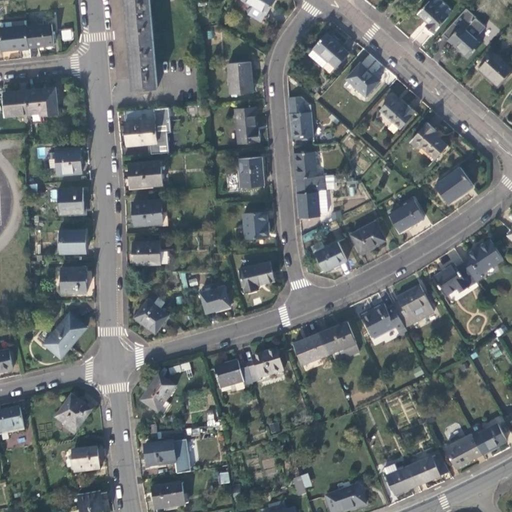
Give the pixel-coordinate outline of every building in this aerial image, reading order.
[(127,0),(129,10),(128,11),(128,16),(129,16),(131,40),(133,62),(131,62),(132,71),(134,70),(135,89),(159,86),(151,0),(127,0)] [(243,0),(244,1),(252,5),(247,14),(253,18),(254,15),(260,19),(264,18),(266,15),(267,14),(275,0),(243,0)] [(427,25),(435,33),(449,17),(448,16),(452,11),(452,9),(442,0),(432,0),(432,1),(431,1),(421,13),(430,21),(427,25)] [(477,17),(467,8),(444,33),(450,39),(449,40),(459,48),(460,47),(465,52),(465,53),(469,58),(483,43),(476,37),(486,26),(476,17),(477,17)] [(53,22),(29,24),(31,45),(44,44),(55,43),(53,22)] [(17,47),(31,45),(29,24),(1,27),(3,48),(17,47)] [(61,29),(61,40),(72,40),(72,29),(61,29)] [(336,41),(327,33),(308,55),(321,67),(328,60),(336,67),(350,52),(336,41)] [(511,70),(511,67),(495,52),(481,67),(490,75),(500,84),(511,70)] [(252,63),(232,65),(233,93),(254,92),(253,76),(252,63)] [(370,71),(361,63),(347,79),(367,96),(381,80),(370,71)] [(43,89),(29,91),(31,114),(41,113),(41,116),(59,114),(56,88),(43,89)] [(18,116),(31,114),(29,91),(17,92),(2,93),(5,115),(18,114),(18,116)] [(290,97),(291,105),(292,119),(293,137),(314,135),(311,103),(305,104),(305,97),(302,96),(290,97)] [(381,110),(402,128),(416,111),(409,104),(405,108),(399,102),(393,97),(381,110)] [(172,132),(170,107),(123,111),(125,128),(126,146),(151,143),(153,154),(171,152),(169,132),(172,132)] [(239,143),(260,141),(259,130),(257,130),(256,120),(255,108),(236,110),(239,143)] [(429,122),(412,141),(434,161),(449,144),(439,136),(435,132),(437,129),(429,122)] [(80,148),(57,150),(60,175),(83,173),(82,159),(80,148)] [(316,151),(295,153),(296,169),(298,185),(328,182),(327,174),(318,175),(316,151)] [(262,157),(239,159),(242,187),(265,184),(263,170),(262,157)] [(159,161),(128,165),(129,176),(131,188),(161,184),(159,161)] [(461,167),(436,184),(449,202),(474,185),(465,173),(461,167)] [(328,186),(328,182),(298,185),(299,202),(301,217),(321,215),(320,212),(329,211),(327,194),(319,195),(319,188),(327,188),(328,188),(328,186)] [(83,187),(58,188),(59,213),(84,212),(84,199),(83,187)] [(415,199),(391,214),(401,231),(412,224),(425,216),(415,199)] [(160,200),(131,203),(132,213),(134,226),(162,223),(160,200)] [(268,211),(246,213),(248,237),(270,235),(269,222),(268,211)] [(377,221),(352,234),(362,252),(373,246),(386,239),(377,221)] [(84,230),(59,231),(60,253),(85,253),(84,241),(84,230)] [(471,259),(465,263),(477,281),(484,277),(481,273),(504,258),(491,239),(479,247),(468,254),(471,259)] [(338,241),(317,252),(326,270),(338,264),(348,259),(338,241)] [(160,242),(132,243),(132,253),(132,266),(160,265),(160,242)] [(272,261),(241,268),(247,294),(260,290),(259,284),(266,283),(276,280),(272,261)] [(461,292),(477,281),(465,263),(458,267),(455,263),(446,269),(434,277),(447,295),(458,288),(461,292)] [(85,268),(60,269),(60,294),(85,293),(85,279),(85,268)] [(401,301),(394,304),(406,326),(435,311),(421,284),(410,290),(399,296),(401,301)] [(225,285),(201,292),(207,312),(221,308),(231,305),(225,285)] [(169,315),(148,299),(134,318),(145,325),(156,333),(169,315)] [(399,329),(406,326),(394,304),(388,308),(385,303),(376,308),(363,314),(375,337),(397,325),(399,329)] [(85,327),(68,314),(43,345),(60,358),(71,344),(85,327)] [(336,327),(321,333),(330,354),(343,348),(343,350),(346,357),(359,352),(355,342),(357,341),(349,321),(336,327)] [(304,364),(330,354),(321,333),(308,338),(296,343),(304,364)] [(6,350),(0,351),(0,372),(10,370),(6,350)] [(256,361),(248,363),(254,383),(262,381),(261,378),(284,372),(278,350),(264,354),(254,356),(256,361)] [(246,385),(254,383),(248,363),(241,365),(240,361),(229,364),(216,368),(222,388),(245,381),(246,385)] [(181,370),(190,369),(189,362),(180,364),(181,370)] [(177,391),(160,378),(151,391),(142,403),(159,415),(177,391)] [(90,408),(69,395),(55,419),(76,432),(90,408)] [(18,410),(0,413),(0,434),(23,429),(18,410)] [(278,423),(270,425),(271,433),(280,431),(278,423)] [(470,428),(473,434),(483,455),(495,448),(507,441),(498,424),(484,431),(481,426),(478,425),(470,428)] [(471,461),(483,455),(473,434),(446,448),(456,468),(471,461)] [(174,443),(145,447),(148,468),(177,463),(179,474),(193,471),(188,441),(174,443)] [(96,447),(72,450),(76,472),(99,468),(96,447)] [(432,455),(410,465),(418,483),(433,477),(440,474),(450,470),(442,453),(433,457),(432,455)] [(408,488),(418,483),(410,465),(397,470),(395,464),(384,468),(394,493),(408,488)] [(229,472),(220,472),(220,484),(229,483),(229,472)] [(308,476),(301,478),(304,489),(312,487),(308,476)] [(299,497),(306,494),(304,489),(301,478),(293,480),(299,497)] [(344,490),(356,486),(355,482),(350,483),(349,481),(337,485),(339,491),(344,490)] [(183,484),(153,490),(155,500),(157,511),(186,505),(183,484)] [(356,486),(344,490),(351,510),(358,507),(365,505),(359,485),(356,486)] [(343,511),(351,510),(344,490),(339,491),(325,496),(330,511),(343,511)] [(104,511),(100,491),(77,495),(80,511),(104,511)] [(284,502),(272,505),(273,511),(287,511),(286,509),(284,502)]
